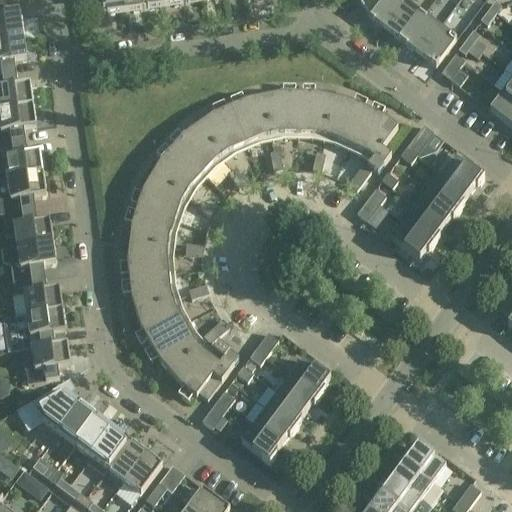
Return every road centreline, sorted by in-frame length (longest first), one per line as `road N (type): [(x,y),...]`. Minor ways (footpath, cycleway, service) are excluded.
road 1 (residential): [(281,511),(110,380),(64,71)]
road 2 (residential): [(451,319),(330,226),(299,212),(272,214),(239,253),(248,294),(386,403)]
road 3 (residential): [(64,71),(315,32)]
road 4 (residential): [(315,32),(511,176)]
road 5 (residential): [(386,403),(511,496)]
road 6 (residential): [(303,511),(386,403)]
